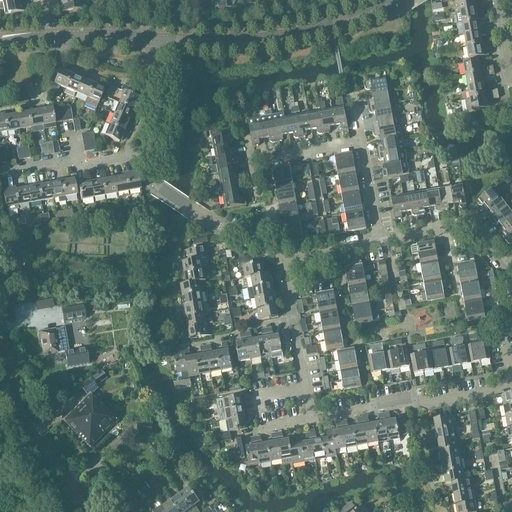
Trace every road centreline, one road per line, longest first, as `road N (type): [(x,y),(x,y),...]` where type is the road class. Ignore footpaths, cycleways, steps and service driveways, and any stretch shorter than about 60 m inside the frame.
road 1 (residential): [(313,417),(499,390),(508,379),(503,329),(511,321)]
road 2 (tertiary): [(159,40),(297,35),(395,0)]
road 3 (residential): [(511,292),(507,272),(472,226),(385,243)]
road 4 (residential): [(153,154),(0,172)]
road 5 (residential): [(283,260),(159,187)]
road 6 (residential): [(313,417),(261,426),(255,395),(307,387)]
road 7 (residential): [(307,387),(283,260)]
